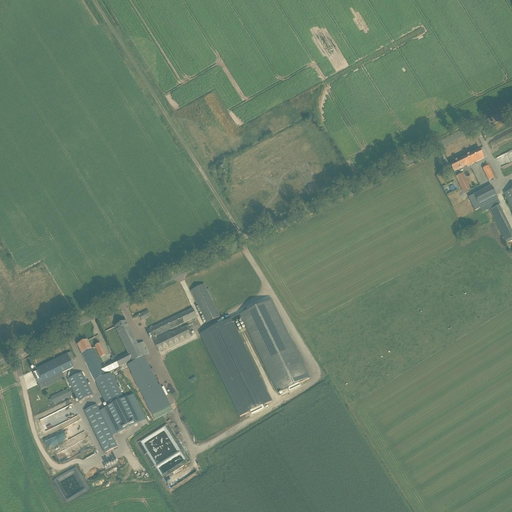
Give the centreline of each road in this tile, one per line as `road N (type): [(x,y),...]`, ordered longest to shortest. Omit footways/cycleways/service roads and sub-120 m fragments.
road 1 (unclassified): [(241,244),(511,111)]
road 2 (unclassified): [(241,244),(90,0)]
road 3 (unclassified): [(0,364),(241,244)]
